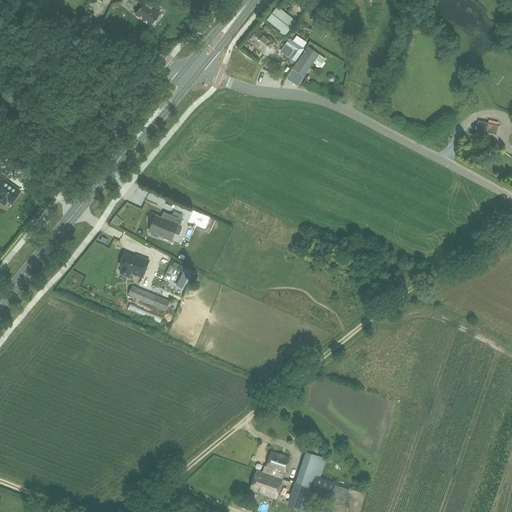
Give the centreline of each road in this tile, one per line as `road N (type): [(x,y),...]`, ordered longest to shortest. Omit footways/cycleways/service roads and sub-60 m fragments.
road 1 (track): [(131,511),(405,290),(511,228)]
road 2 (unclassified): [(511,198),(337,106),(192,69)]
road 3 (secondary): [(0,304),(192,69)]
road 4 (unclassified): [(192,69),(44,15),(45,0)]
